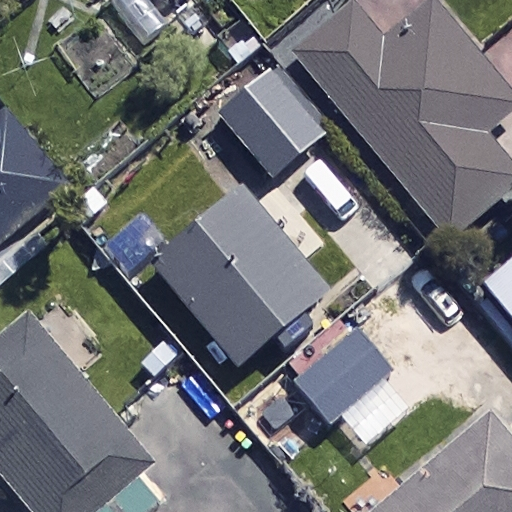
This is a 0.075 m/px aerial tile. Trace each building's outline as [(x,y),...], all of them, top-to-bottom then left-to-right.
[(389,56),(356,17),(297,66),(460,260),(511,216),(511,178),(488,150),(511,129),(511,106),(437,17),(389,56)] [(329,148),(275,78),(220,121),(274,190),(329,148)] [(0,136),(0,257),(71,194),(11,127),(0,136)] [(334,308),(248,204),(159,279),(245,382),(334,308)] [(511,277),(488,298),(511,327),(511,277)] [(383,380),(341,330),(283,378),(325,428),(383,380)] [(124,511),(160,482),(32,331),(0,358),(0,478),(28,511),(124,511)] [(511,511),(511,441),(498,425),(396,511),(511,511)]
